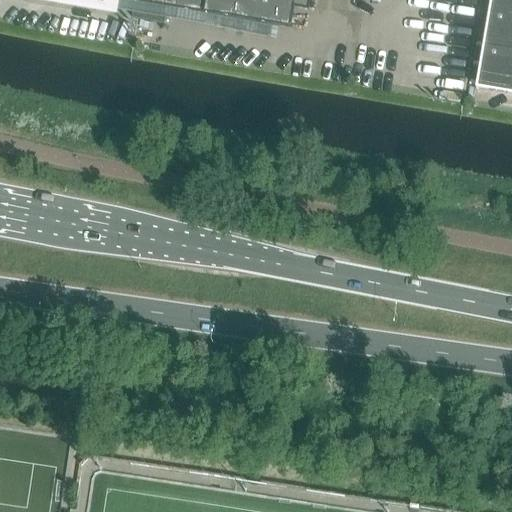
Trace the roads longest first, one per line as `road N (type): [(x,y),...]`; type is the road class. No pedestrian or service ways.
road 1 (trunk): [(511,312),(0,211)]
road 2 (trunk): [(0,290),(511,364)]
